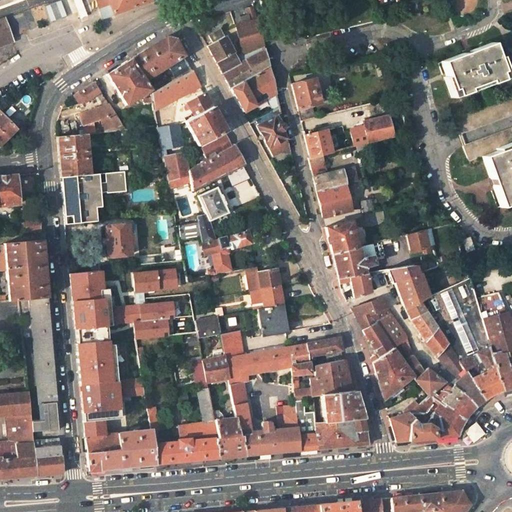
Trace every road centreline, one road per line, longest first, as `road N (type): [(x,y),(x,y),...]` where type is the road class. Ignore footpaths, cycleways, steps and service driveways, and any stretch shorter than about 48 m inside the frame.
road 1 (primary): [(77,507),(494,472)]
road 2 (unclassified): [(45,155),(76,489)]
road 3 (primary): [(387,461),(76,489)]
road 4 (unclassified): [(313,250),(178,16)]
road 5 (residential): [(416,48),(421,109),(443,194),(460,218),(511,235)]
road 6 (unclassified): [(387,461),(313,250)]
road 7 (unclassified): [(178,16),(55,88),(43,117),(45,155)]
road 8 (unclassified): [(313,250),(277,60)]
road 9 (residential): [(277,60),(358,35),(391,35),(416,48)]
